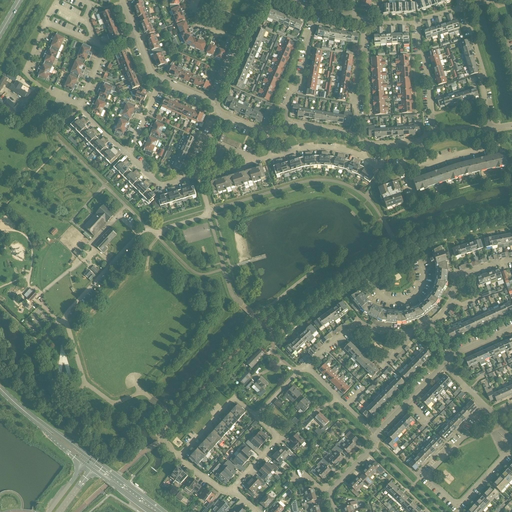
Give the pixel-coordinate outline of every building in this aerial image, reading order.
[(362,0),(361,0),(361,6),(367,7),(366,8),(370,9),(371,1),(369,1),(362,0)] [(423,0),(421,0),(420,0),(419,0),(415,0),(417,10),(420,9),(420,10),(421,9),(422,10),(426,9),(423,0)] [(432,6),(430,0),(423,0),(426,9),(431,8),(430,6),(432,6)] [(136,6),(134,7),(136,12),(145,8),(142,1),(135,3),(136,6)] [(180,9),(179,5),(169,5),(174,16),(184,11),(183,8),(180,9)] [(148,7),(145,8),(136,12),(138,17),(140,16),(141,19),(150,16),(149,13),(149,12),(150,11),(150,10),(149,10),(149,9),(149,8),(148,7)] [(98,21),(101,20),(112,16),(109,10),(99,14),(96,16),(98,21)] [(273,20),(277,11),(275,10),(274,11),(271,10),(268,18),(273,20)] [(186,15),(184,11),(174,16),(177,23),(185,20),(183,16),(186,15)] [(277,11),(273,20),(278,22),(282,14),(279,13),(279,12),(277,11)] [(282,14),(278,22),(283,25),(288,15),(285,14),(285,16),(282,14)] [(290,16),(288,15),(283,25),(289,27),(292,19),(289,17),(290,16)] [(113,21),(112,16),(101,20),(103,25),(104,24),(113,21)] [(150,16),(141,19),(143,22),(140,23),(142,28),(151,24),(149,19),(151,18),(150,16)] [(292,19),(289,27),(294,29),(298,20),(296,19),(295,20),(292,19)] [(300,21),(298,20),(294,29),(299,31),(303,23),(300,22),(300,21)] [(460,31),(459,29),(457,21),(454,22),(453,20),(451,21),(455,33),(460,31)] [(115,26),(113,21),(104,24),(106,29),(108,29),(115,26)] [(455,33),(451,21),(448,22),(449,23),(446,24),(449,32),(448,32),(449,34),(455,33)] [(180,33),(191,29),(190,26),(187,27),(186,22),(177,25),(180,33)] [(449,32),(446,24),(443,25),(442,23),(440,24),(443,34),(448,32),(449,32)] [(151,24),(142,28),(145,36),(154,32),(154,30),(151,24)] [(438,26),(435,27),(438,36),(439,39),(441,38),(440,35),(443,34),(440,24),(437,25),(438,26)] [(255,33),(264,37),(266,31),(261,29),(261,27),(257,25),(255,30),(257,30),(255,33)] [(317,26),(316,31),(314,36),(317,38),(317,37),(323,38),(324,38),(325,29),(321,29),(322,27),(317,26)] [(438,36),(435,27),(432,28),(431,27),(429,28),(432,37),(438,36)] [(432,37),(429,28),(427,28),(427,30),(424,31),(426,39),(432,37)] [(191,29),(180,33),(185,44),(192,37),(190,33),(193,32),(191,29)] [(117,31),(110,34),(107,35),(110,42),(118,39),(117,37),(120,36),(117,31)] [(52,37),(51,40),(62,44),(65,37),(57,33),(55,38),(52,37)] [(253,36),(252,38),(261,42),(264,37),(255,33),(254,36),(253,36)] [(155,34),(153,35),(146,38),(149,46),(158,42),(155,34)] [(195,39),(192,37),(185,44),(195,48),(200,37),(197,36),(195,39)] [(203,39),(200,37),(195,48),(200,50),(199,53),(203,55),(205,51),(204,50),(206,43),(202,42),(203,39)] [(261,42),(252,38),(251,40),(252,41),(251,44),(259,47),(261,42)] [(286,38),(283,45),(293,49),(294,47),(293,47),(294,44),(288,41),(289,39),(286,38)] [(62,44),(51,40),(50,43),(52,44),(51,48),(59,52),(62,44)] [(461,48),(471,45),(470,43),(469,44),(468,40),(459,43),(461,48)] [(161,50),(158,42),(149,46),(151,51),(154,50),(155,53),(161,50)] [(213,59),(218,48),(213,46),(214,44),(211,42),(207,53),(212,55),(211,58),(213,59)] [(83,44),(80,52),(91,57),(92,53),(89,52),(91,48),(83,44)] [(259,47),(251,44),(250,47),(248,46),(247,48),(257,53),(259,47)] [(278,47),(277,49),(290,54),(291,51),(292,52),(293,49),(283,45),(281,49),(278,47)] [(472,48),(471,45),(461,48),(463,54),(471,51),(470,48),(472,48)] [(222,50),(218,48),(213,59),(215,60),(217,57),(222,60),(226,49),(223,47),(222,50)] [(46,51),(45,55),(55,59),(59,52),(51,48),(49,53),(46,51)] [(257,53),(247,48),(246,51),(248,51),(246,54),(255,58),(257,53)] [(290,54),(277,49),(277,51),(280,52),(278,56),(288,60),(289,58),(288,57),(290,54)] [(161,50),(155,53),(156,55),(153,56),(156,62),(164,58),(161,50)] [(428,58),(438,55),(436,50),(428,52),(429,56),(428,56),(428,58)] [(120,59),(128,56),(126,51),(121,52),(121,51),(117,52),(120,59)] [(91,57),(80,52),(77,59),(85,63),(87,59),(89,60),(91,57)] [(255,58),(246,54),(245,57),(244,57),(243,59),(252,63),(255,58)] [(55,59),(45,55),(43,58),(46,59),(44,63),(52,67),(55,59)] [(438,55),(428,58),(429,61),(430,60),(431,63),(440,61),(438,55)] [(120,59),(117,60),(119,65),(122,64),(130,61),(128,56),(120,59)] [(274,58),(273,59),(285,65),(286,62),(288,62),(288,60),(278,56),(277,59),(274,58)] [(475,59),(474,56),(464,59),(466,65),(474,62),(473,59),(475,59)] [(168,66),(164,58),(156,62),(158,67),(160,66),(161,69),(168,66)] [(85,63),(77,59),(73,67),(84,71),(86,68),(83,67),(85,63)] [(252,63),(243,59),(242,61),(243,62),(242,65),(250,68),(252,63)] [(285,65),(273,59),(272,61),(275,62),(274,66),(284,71),(285,68),(284,68),(285,65)] [(440,61),(431,63),(432,67),(431,67),(432,69),(442,66),(440,61)] [(475,65),(474,62),(466,65),(468,70),(478,67),(477,65),(475,65)] [(52,67),(44,63),(42,67),(40,66),(38,69),(49,74),(49,73),(52,67)] [(177,68),(172,65),(173,64),(172,63),(166,71),(169,72),(168,74),(174,76),(177,68)] [(177,68),(174,76),(179,78),(183,68),(178,65),(177,68)] [(239,67),(238,69),(248,74),(250,68),(242,65),(241,68),(239,67)] [(124,69),(121,70),(123,75),(134,71),(132,66),(124,69)] [(269,68),(268,70),(281,75),(282,72),(283,73),(284,71),(274,66),(272,70),(269,68)] [(84,71),(73,67),(70,74),(78,78),(80,73),(83,75),(84,71)] [(188,69),(183,67),(183,68),(179,78),(184,80),(187,72),(188,69)] [(478,67),(468,70),(469,76),(478,73),(477,70),(478,70),(478,67)] [(49,74),(38,69),(37,73),(40,74),(38,78),(46,82),(48,76),(49,74)] [(248,74),(238,69),(237,72),(239,72),(237,75),(245,79),(248,74)] [(281,75),(268,70),(267,72),(271,73),(269,77),(279,81),(280,79),(279,78),(281,75)] [(136,76),(134,71),(123,75),(125,80),(128,79),(136,76)] [(187,72),(184,80),(189,83),(192,74),(187,72)] [(443,72),(435,74),(436,77),(434,78),(435,80),(445,77),(443,72)] [(9,74),(7,77),(15,82),(17,79),(9,74)] [(70,74),(67,82),(78,86),(79,83),(76,82),(78,78),(70,74)] [(197,76),(192,74),(189,83),(194,85),(197,76)] [(203,75),(202,78),(198,87),(203,89),(207,80),(208,78),(208,77),(203,75)] [(235,78),(234,80),(243,84),(246,85),(248,80),(245,79),(237,75),(236,78),(235,78)] [(3,76),(0,82),(0,91),(4,84),(7,85),(8,82),(6,81),(7,79),(3,76)] [(138,81),(136,76),(128,79),(130,84),(138,81)] [(202,78),(197,76),(194,85),(198,87),(202,78)] [(264,79),(264,80),(276,86),(277,83),(278,83),(279,81),(269,77),(268,80),(264,79)] [(445,77),(435,80),(436,82),(437,82),(438,85),(447,83),(445,77)] [(203,89),(209,91),(213,81),(212,80),(208,78),(207,80),(203,89)] [(234,80),(233,82),(234,83),(233,86),(243,91),(246,85),(243,84),(234,80)] [(276,86),(264,80),(264,81),(263,82),(266,83),(265,87),(275,91),(276,89),(275,89),(276,86)] [(12,84),(9,89),(25,98),(27,93),(20,89),(23,85),(16,81),(14,85),(12,84)] [(140,86),(138,81),(130,84),(132,89),(140,86)] [(78,86),(67,82),(64,89),(72,93),(74,88),(76,89),(78,86)] [(99,90),(110,94),(113,87),(105,83),(103,88),(100,87),(99,90)] [(275,91),(265,87),(263,90),(260,89),(259,91),(271,96),(273,93),(274,94),(275,91)] [(146,95),(147,93),(139,89),(131,92),(132,96),(135,97),(137,98),(136,101),(140,102),(141,100),(144,101),(146,96),(146,95)] [(110,94),(99,90),(98,93),(100,94),(98,98),(106,102),(110,94)] [(271,96),(259,91),(258,93),(262,94),(260,98),(269,102),(271,96)] [(459,91),(453,93),(454,96),(456,103),(459,102),(460,103),(462,103),(459,94),(459,91)] [(473,99),(470,91),(465,92),(467,99),(470,99),(471,100),(473,99)] [(233,101),(233,102),(234,99),(234,98),(227,95),(225,98),(227,99),(225,105),(230,107),(233,101)] [(443,99),(442,95),(435,98),(436,101),(437,101),(439,106),(444,105),(445,105),(443,99)] [(449,97),(443,99),(445,105),(444,105),(445,106),(448,105),(449,107),(451,106),(449,97)] [(4,102),(2,105),(14,117),(21,111),(8,98),(4,102)] [(106,102),(98,98),(97,103),(94,101),(93,105),(103,109),(106,102)] [(167,109),(170,101),(165,99),(161,107),(167,109)] [(232,111),(234,112),(238,104),(239,101),(234,99),(233,102),(233,101),(230,107),(229,108),(233,110),(232,111)] [(136,106),(128,103),(128,102),(124,101),(123,104),(126,106),(124,110),(135,115),(136,112),(134,111),(136,106)] [(170,101),(167,109),(172,111),(175,103),(170,101)] [(243,106),(240,113),(243,114),(242,116),(245,117),(248,108),(250,105),(245,102),(243,106)] [(175,103),(172,111),(177,114),(180,105),(175,103)] [(238,104),(234,112),(236,113),(237,112),(240,113),(243,106),(238,104)] [(293,108),(292,114),(298,115),(299,109),(300,105),(292,104),(291,107),(293,108)] [(102,113),(103,109),(93,105),(91,108),(94,109),(92,113),(100,117),(102,113)] [(185,107),(180,105),(177,114),(182,116),(185,107)] [(185,107),(182,116),(180,119),(185,121),(186,118),(190,109),(185,107)] [(254,111),(251,118),(254,119),(253,120),(255,121),(259,113),(260,109),(255,107),(254,111)] [(254,111),(248,108),(245,117),(247,118),(247,116),(251,118),(254,111)] [(190,109),(186,118),(191,120),(195,111),(190,109)] [(135,115),(124,110),(121,118),(129,121),(131,117),(134,118),(135,115)] [(195,111),(191,120),(196,122),(200,114),(195,111)] [(265,112),(264,115),(262,121),(267,123),(270,117),(271,118),(273,115),(265,112)] [(264,115),(259,113),(255,121),(257,122),(258,121),(261,122),(262,121),(264,115)] [(344,116),(343,122),(349,123),(350,117),(352,117),(352,114),(344,113),(344,116)] [(200,114),(196,122),(199,124),(199,127),(202,128),(204,123),(202,122),(205,116),(200,114)] [(75,132),(86,120),(83,118),(80,121),(77,119),(70,125),(73,128),(72,129),(75,132)] [(121,118),(118,125),(129,130),(130,127),(127,125),(129,121),(121,118)] [(88,122),(86,120),(75,132),(77,134),(78,133),(81,135),(87,129),(84,126),(88,122)] [(152,124),(151,127),(161,132),(165,124),(157,121),(155,125),(152,124)] [(118,125),(115,133),(113,135),(120,138),(121,136),(123,136),(125,132),(127,133),(129,130),(118,125)] [(374,130),(375,130),(374,126),(366,127),(367,130),(368,130),(369,136),(374,136),(374,130)] [(161,132),(151,127),(149,130),(152,131),(150,136),(158,139),(160,140),(164,133),(161,132)] [(90,131),(87,129),(81,135),(83,138),(82,139),(85,141),(96,130),(93,128),(90,131)] [(96,130),(85,141),(87,144),(88,142),(91,145),(97,138),(94,136),(98,132),(96,130)] [(194,138),(187,135),(188,134),(184,132),(182,136),(185,137),(184,140),(193,144),(194,142),(193,142),(194,138)] [(222,142),(225,137),(225,135),(220,133),(217,141),(222,144),(222,142)] [(146,139),(144,142),(155,147),(157,148),(160,140),(158,139),(150,136),(148,140),(146,139)] [(240,144),(225,137),(222,142),(238,149),(240,144)] [(97,138),(91,145),(93,148),(92,149),(95,151),(106,140),(103,138),(100,141),(97,138)] [(181,139),(179,145),(189,149),(191,146),(192,147),(193,144),(184,140),(181,139)] [(108,142),(106,140),(95,151),(97,153),(98,152),(101,155),(107,148),(105,146),(108,142)] [(146,146),(144,151),(146,152),(145,154),(152,157),(154,152),(153,152),(155,147),(144,142),(143,145),(146,146)] [(189,149),(179,145),(177,150),(179,151),(189,155),(190,153),(188,152),(189,149)] [(220,147),(215,145),(207,163),(213,165),(220,147)] [(110,151),(107,148),(101,155),(103,158),(102,159),(105,161),(116,150),(113,147),(110,151)] [(116,150),(105,161),(107,163),(108,162),(111,165),(117,158),(115,156),(118,152),(116,150)] [(179,151),(177,156),(185,160),(186,156),(188,157),(189,155),(179,151)] [(306,158),(301,158),(303,168),(307,167),(307,169),(310,168),(308,152),(305,153),(306,158)] [(312,152),(308,152),(310,168),(314,168),(313,166),(317,166),(317,156),(312,157),(312,152)] [(324,168),(325,152),(322,152),(321,157),(317,156),(317,166),(321,166),(321,168),(324,168)] [(328,152),(325,152),(324,168),(327,168),(327,166),(331,167),(332,157),(328,157),(328,152)] [(333,157),(332,157),(331,167),(335,167),(334,169),(337,170),(341,154),(338,153),(337,158),(333,157)] [(458,164),(461,176),(478,172),(481,171),(481,172),(486,171),(486,170),(506,165),(504,153),(501,154),(501,156),(484,160),(483,158),(478,159),(479,161),(461,165),(461,164),(458,164)] [(344,155),(341,154),(337,170),(341,170),(344,170),(345,170),(347,161),(343,160),(344,155)] [(303,168),(301,158),(297,160),(295,155),(292,156),(297,171),(300,170),(302,168),(303,168)] [(177,156),(175,161),(184,165),(185,163),(184,162),(185,160),(177,156)] [(291,162),(287,163),(290,173),(297,171),(292,156),(289,157),(291,162)] [(348,161),(347,161),(345,170),(346,170),(348,173),(351,174),(357,159),(354,158),(352,163),(348,161)] [(282,159),(279,160),(284,175),(287,174),(290,173),(287,163),(284,164),(282,159)] [(360,161),(357,159),(351,174),(354,175),(354,174),(358,175),(362,167),(358,165),(360,161)] [(118,174),(129,163),(126,160),(123,164),(120,161),(113,168),(116,170),(115,172),(118,174)] [(172,160),(170,165),(169,165),(167,168),(177,172),(178,169),(180,170),(182,167),(183,168),(184,165),(175,161),(172,160)] [(284,175),(279,160),(276,161),(277,166),(273,167),(276,176),(280,175),(280,176),(284,175)] [(131,165),(129,163),(118,174),(120,176),(121,175),(124,178),(130,171),(128,168),(131,165)] [(461,176),(458,164),(454,166),(455,167),(438,173),(437,171),(432,172),(433,174),(416,180),(416,179),(413,180),(417,191),(436,184),(437,185),(442,184),(442,183),(461,176)] [(366,170),(362,167),(358,175),(361,177),(360,179),(363,181),(372,167),(369,165),(366,170)] [(245,172),(248,183),(252,182),(252,183),(262,180),(261,179),(265,178),(262,167),(245,172)] [(372,167),(363,181),(366,182),(366,181),(370,183),(375,175),(371,173),(374,169),(372,167)] [(133,174),(130,171),(124,178),(126,180),(125,181),(128,184),(139,172),(136,170),(133,174)] [(141,175),(139,172),(128,184),(130,186),(131,185),(134,188),(140,181),(138,178),(141,175)] [(245,172),(228,177),(231,188),(235,187),(235,188),(244,185),(244,184),(248,183),(245,172)] [(231,188),(228,177),(210,183),(213,193),(218,192),(218,193),(227,190),(227,189),(231,188)] [(143,183),(140,181),(134,188),(136,190),(135,191),(138,194),(149,182),(146,180),(143,183)] [(149,182),(138,194),(140,196),(141,195),(144,197),(150,191),(147,188),(151,185),(149,182)] [(397,182),(385,186),(378,188),(381,197),(383,196),(387,209),(392,207),(392,205),(397,204),(397,205),(403,203),(399,191),(400,190),(397,182)] [(188,183),(185,184),(190,199),(193,198),(192,197),(196,196),(193,187),(190,188),(188,183)] [(183,190),(180,191),(182,200),(186,199),(186,200),(190,199),(185,184),(182,185),(183,190)] [(175,187),(172,188),(176,203),(183,201),(182,200),(180,191),(176,192),(175,187)] [(176,203),(172,188),(168,189),(170,194),(166,195),(169,204),(173,203),(173,204),(176,203)] [(150,191),(144,197),(142,200),(144,202),(145,201),(149,205),(155,199),(156,200),(159,191),(156,190),(153,193),(150,191)] [(162,192),(159,191),(156,200),(157,200),(158,199),(161,208),(166,206),(166,205),(169,204),(166,195),(163,196),(162,192)] [(96,214),(84,227),(94,237),(102,228),(114,215),(104,205),(96,214)] [(116,235),(110,229),(107,233),(96,244),(96,246),(103,253),(108,248),(105,247),(116,235)] [(474,242),(477,250),(483,248),(480,240),(474,242)] [(474,242),(469,244),(472,252),(477,250),(474,242)] [(469,244),(463,245),(466,254),(472,252),(469,244)] [(466,254),(463,245),(458,247),(461,255),(466,254)] [(417,310),(414,311),(414,309),(413,309),(413,308),(412,309),(413,310),(410,311),(408,306),(405,307),(407,312),(403,313),(401,313),(398,314),(398,313),(387,312),(387,313),(382,311),(372,306),(372,307),(369,306),(367,304),(368,303),(366,300),(369,297),(367,294),(364,297),(361,294),(360,295),(358,293),(351,297),(354,300),(353,301),(356,305),(357,306),(360,309),(361,309),(364,312),(368,314),(368,315),(372,317),(372,318),(370,322),(380,327),(391,328),(392,323),(397,324),(397,322),(402,323),(406,321),(406,323),(411,321),(412,321),(417,319),(416,318),(421,317),(424,314),(425,315),(429,312),(430,311),(433,308),(432,307),(436,304),(438,300),(439,300),(442,296),(446,298),(451,288),(445,286),(445,282),(447,282),(447,277),(447,276),(447,271),(446,271),(447,266),(445,262),(446,262),(445,257),(445,256),(443,251),(442,252),(441,247),(440,247),(434,251),(435,254),(433,254),(434,258),(430,260),(431,262),(435,261),(437,265),(438,264),(439,267),(439,270),(437,270),(436,281),(438,281),(437,284),(436,287),(435,286),(430,296),(427,300),(426,300),(424,302),(421,299),(418,301),(421,304),(419,307),(418,305),(418,306),(418,307),(419,308),(417,310)] [(461,255),(458,247),(452,249),(455,257),(461,255)] [(88,279),(92,273),(89,270),(84,275),(88,279)] [(503,280),(499,270),(493,272),(496,280),(497,282),(503,280)] [(493,272),(488,274),(490,282),(491,284),(497,282),(496,280),(493,272)] [(488,274),(482,275),(485,284),(490,282),(488,274)] [(485,284),(482,275),(477,277),(480,285),(485,284)] [(30,289),(24,295),(27,298),(27,299),(31,302),(37,295),(38,294),(35,290),(34,291),(34,292),(30,289)] [(342,302),(337,306),(344,315),(347,313),(351,310),(347,305),(345,306),(342,302)] [(504,305),(499,308),(503,315),(508,313),(504,305)] [(337,306),(333,309),(339,318),(344,315),(337,306)] [(503,315),(499,308),(494,310),(497,318),(503,315)] [(339,318),(333,309),(328,312),(335,322),(339,318)] [(494,310),(489,312),(492,320),(497,318),(494,310)] [(328,312),(323,316),(328,323),(329,323),(330,325),(335,322),(328,312)] [(492,320),(489,312),(483,315),(487,323),(492,320)] [(177,315),(171,320),(174,324),(180,318),(177,315)] [(487,323),(483,315),(478,317),(482,325),(487,323)] [(323,316),(319,319),(324,326),(328,323),(323,316)] [(478,317),(473,319),(477,327),(482,325),(478,317)] [(324,326),(319,319),(314,322),(319,329),(324,326)] [(473,319),(468,322),(471,330),(477,327),(473,319)] [(461,321),(456,323),(461,334),(466,332),(463,324),(461,321)] [(471,330),(468,322),(463,324),(466,332),(471,330)] [(456,323),(451,326),(452,329),(456,337),(461,334),(456,323)] [(311,325),(306,329),(312,336),(317,331),(311,325)] [(306,329),(302,333),(310,341),(311,342),(315,338),(312,336),(306,329)] [(456,337),(452,329),(447,331),(450,339),(456,337)] [(310,341),(302,333),(298,337),(304,344),(306,341),(308,343),(310,341)] [(304,344),(298,337),(294,341),(300,347),(304,344)] [(507,340),(501,343),(505,351),(507,354),(509,353),(508,350),(510,348),(507,340)] [(294,341),(290,345),(296,351),(298,354),(302,350),(300,348),(300,347),(294,341)] [(348,353),(354,347),(350,343),(344,349),(348,353)] [(505,351),(501,343),(496,345),(500,353),(505,351)] [(296,351),(290,345),(285,349),(287,351),(286,353),(292,359),(295,356),(293,354),(296,351)] [(500,353),(496,345),(491,348),(496,359),(499,357),(497,354),(500,353)] [(354,347),(348,353),(352,357),(358,351),(354,347)] [(496,359),(491,348),(486,350),(489,358),(492,357),(494,360),(496,359)] [(252,368),(265,355),(259,349),(246,363),(252,368)] [(424,350),(420,354),(427,360),(431,356),(424,350)] [(486,350),(481,352),(484,360),(489,358),(486,350)] [(358,351),(352,357),(356,361),(362,355),(358,351)] [(481,352),(475,355),(479,363),(480,365),(486,363),(484,360),(481,352)] [(420,354),(416,358),(423,364),(427,360),(420,354)] [(358,367),(360,365),(366,359),(362,355),(356,361),(354,363),(358,367)] [(475,355),(470,357),(475,368),(478,367),(476,364),(479,363),(475,355)] [(475,368),(470,357),(465,359),(468,367),(472,366),(473,369),(475,368)] [(423,364),(416,358),(412,362),(419,368),(423,364)] [(366,359),(360,365),(364,369),(371,363),(366,359)] [(323,374),(329,368),(327,365),(329,363),(328,361),(325,364),(319,370),(323,374)] [(412,362),(408,366),(415,372),(419,368),(412,362)] [(375,367),(371,363),(364,369),(369,373),(375,367)] [(415,372),(408,366),(404,370),(410,376),(415,372)] [(379,371),(375,367),(369,373),(373,377),(375,378),(377,376),(376,374),(379,371)] [(329,368),(323,374),(327,378),(336,369),(335,368),(332,371),(329,368)] [(338,371),(336,369),(327,378),(331,382),(337,376),(335,373),(338,371)] [(410,376),(404,370),(400,374),(406,381),(410,376)] [(243,384),(251,376),(247,372),(238,380),(243,384)] [(340,378),(337,376),(331,382),(335,386),(344,377),(343,376),(340,378)] [(394,381),(400,387),(404,382),(398,376),(394,381)] [(445,376),(441,380),(447,386),(452,382),(445,376)] [(346,378),(344,377),(335,386),(339,390),(345,384),(343,381),(346,378)] [(266,392),(263,389),(268,384),(265,381),(264,381),(261,378),(254,385),(260,391),(257,394),(261,397),(266,392)] [(441,380),(437,384),(443,390),(447,386),(441,380)] [(400,387),(394,381),(390,385),(396,391),(400,387)] [(345,384),(339,390),(344,394),(350,388),(353,385),(351,383),(348,386),(345,384)] [(437,384),(433,388),(439,394),(441,396),(443,394),(441,392),(443,390),(437,384)] [(390,385),(386,389),(392,395),(396,391),(390,385)] [(295,401),(301,395),(293,387),(285,395),(291,400),(292,399),(295,401)] [(493,394),(494,394),(491,389),(488,390),(487,387),(486,387),(485,388),(484,388),(490,401),(495,399),(493,394)] [(439,394),(433,388),(429,392),(435,398),(439,394)] [(392,395),(386,389),(382,393),(388,399),(392,395)] [(504,389),(498,392),(502,400),(507,397),(504,389)] [(435,398),(429,392),(425,396),(431,402),(433,404),(435,402),(433,400),(435,398)] [(498,392),(494,394),(493,394),(495,399),(497,402),(502,400),(498,392)] [(388,399),(382,393),(378,397),(384,403),(388,399)] [(431,402),(425,396),(421,400),(427,407),(431,402)] [(384,403),(378,397),(374,401),(380,407),(384,403)] [(308,406),(310,404),(304,398),(295,408),(299,411),(300,410),(303,413),(309,407),(308,406)] [(380,407),(374,401),(370,405),(376,411),(380,407)] [(467,405),(474,412),(479,407),(475,403),(475,404),(471,401),(467,405)] [(234,410),(242,417),(246,412),(238,405),(234,410)] [(370,405),(366,409),(366,410),(370,413),(372,416),(376,411),(370,405)] [(474,412),(467,405),(463,409),(469,416),(471,414),(472,415),(474,412)] [(366,410),(366,409),(364,407),(361,410),(358,407),(357,408),(360,411),(366,417),(370,413),(366,410)] [(463,409),(459,413),(466,420),(469,418),(468,417),(469,416),(463,409)] [(242,417),(234,410),(230,414),(238,421),(242,417)] [(459,413),(457,411),(453,416),(455,417),(461,423),(463,422),(464,423),(466,420),(459,413)] [(320,413),(314,418),(323,427),(320,430),(319,429),(316,432),(320,436),(323,433),(328,428),(325,426),(329,422),(324,417),(324,418),(322,416),(323,416),(320,413)] [(230,414),(226,419),(233,426),(238,421),(230,414)] [(407,415),(403,419),(409,425),(414,421),(407,415)] [(305,428),(313,419),(311,417),(306,422),(305,421),(302,425),(305,428)] [(455,417),(451,422),(458,428),(461,426),(460,425),(461,423),(455,417)] [(233,426),(226,419),(221,423),(229,430),(233,426)] [(403,419),(399,423),(405,429),(409,425),(403,419)] [(451,422),(447,426),(453,432),(455,430),(456,431),(458,428),(451,422)] [(221,423),(217,427),(225,435),(229,430),(221,423)] [(399,423),(395,427),(401,433),(405,429),(399,423)] [(447,426),(443,430),(450,437),(453,434),(452,433),(453,432),(447,426)] [(217,427),(213,432),(221,439),(222,439),(225,435),(217,427)] [(395,427),(391,431),(397,437),(401,433),(395,427)] [(443,430),(441,432),(440,430),(438,433),(445,440),(447,438),(448,439),(450,437),(443,430)] [(261,431),(256,437),(263,443),(268,438),(261,431)] [(397,437),(391,431),(387,435),(389,438),(393,441),(394,441),(397,437)] [(221,439),(213,432),(209,436),(217,444),(219,445),(224,441),(222,439),(221,439)] [(356,445),(354,443),(357,440),(359,441),(350,432),(344,437),(347,440),(345,442),(352,449),(354,449),(355,447),(355,446),(356,445)] [(299,448),(305,442),(296,434),(296,435),(291,440),(294,443),(290,447),(295,452),(299,447),(299,448)] [(259,448),(263,443),(256,437),(254,435),(246,443),(251,448),(254,444),(259,448)] [(217,444),(209,436),(205,441),(213,448),(217,444)] [(437,436),(433,440),(440,447),(443,444),(442,444),(443,442),(437,436)] [(393,441),(389,438),(385,442),(392,448),(395,451),(396,449),(393,446),(396,443),(394,441),(393,441)] [(427,442),(429,444),(435,450),(437,449),(438,450),(440,447),(433,440),(431,438),(427,442)] [(342,440),(336,446),(341,451),(343,449),(348,453),(349,453),(350,453),(351,451),(351,450),(352,449),(345,442),(342,440)] [(205,441),(201,445),(209,452),(213,448),(205,441)] [(429,444),(427,442),(423,446),(425,448),(432,455),(435,453),(434,452),(435,450),(429,444)] [(239,454),(247,461),(252,456),(247,452),(250,449),(245,444),(240,449),(242,451),(239,454)] [(209,452),(201,445),(197,450),(205,457),(209,452)] [(341,451),(336,446),(331,450),(334,453),(332,455),(339,462),(340,462),(341,462),(343,460),(342,459),(343,458),(339,453),(341,451)] [(432,455),(425,448),(423,446),(418,450),(421,452),(427,458),(429,457),(430,458),(432,455)] [(281,448),(277,453),(284,459),(287,457),(288,458),(290,456),(292,458),(295,456),(292,454),(287,448),(285,451),(281,448)] [(197,450),(193,454),(201,461),(205,457),(197,450)] [(234,454),(234,455),(230,460),(235,465),(238,462),(242,466),(247,461),(239,454),(237,452),(234,454)] [(421,452),(417,456),(424,463),(427,461),(426,460),(427,458),(421,452)] [(284,459),(277,453),(273,457),(276,460),(273,463),(279,468),(283,463),(282,462),(284,459)] [(201,461),(193,454),(189,459),(197,466),(201,461)] [(327,455),(323,459),(328,464),(330,462),(335,466),(336,465),(337,465),(339,464),(339,463),(339,462),(332,455),(330,457),(327,455)] [(417,456),(413,460),(413,461),(419,467),(421,465),(422,466),(424,463),(417,456)] [(323,459),(321,461),(317,465),(320,468),(327,475),(327,474),(328,474),(330,473),(330,472),(331,471),(326,466),(328,464),(323,459)] [(413,461),(413,460),(412,459),(408,464),(415,471),(419,467),(413,461)] [(223,472),(231,479),(236,473),(231,469),(234,467),(228,461),(225,464),(226,465),(224,467),(226,469),(223,472)] [(383,472),(384,473),(385,472),(375,462),(372,466),(370,464),(369,465),(368,465),(367,466),(367,468),(366,468),(373,475),(376,472),(381,475),(383,472)] [(267,463),(263,467),(270,473),(273,471),(275,473),(279,469),(274,465),(272,467),(267,463)] [(318,466),(314,470),(313,469),(310,472),(316,477),(318,475),(322,479),(323,478),(325,478),(326,477),(326,476),(327,475),(320,468),(317,465),(318,466)] [(270,473),(263,467),(259,471),(264,476),(262,478),(267,482),(269,480),(268,479),(269,477),(268,476),(270,473)] [(175,481),(183,472),(178,468),(173,473),(174,473),(170,478),(175,481)] [(362,472),(363,474),(361,476),(370,484),(372,482),(371,478),(373,475),(366,468),(366,469),(364,469),(363,470),(363,471),(362,472)] [(183,472),(175,481),(180,485),(187,477),(183,472)] [(219,472),(215,476),(219,480),(220,479),(226,484),(231,479),(223,472),(221,474),(219,472)] [(511,478),(505,472),(501,477),(508,483),(511,479),(511,478)] [(361,476),(359,478),(358,477),(357,478),(356,478),(354,479),(354,480),(354,481),(361,488),(363,485),(367,487),(370,484),(361,476)] [(250,482),(257,489),(261,484),(264,486),(266,484),(261,480),(259,482),(254,477),(250,482)] [(508,483),(501,477),(497,481),(505,488),(508,483)] [(192,479),(187,486),(185,488),(190,492),(193,489),(197,492),(201,487),(197,484),(198,483),(192,479)] [(361,488),(354,481),(353,482),(352,482),(350,483),(350,484),(349,485),(354,490),(352,492),(357,497),(360,495),(357,492),(361,488)] [(505,488),(497,481),(493,485),(500,492),(505,488)] [(257,489),(250,482),(246,486),(251,491),(249,493),(253,497),(255,495),(253,493),(257,489)] [(389,494),(395,486),(391,482),(384,489),(389,494)] [(395,486),(389,494),(393,498),(400,491),(395,486)] [(305,497),(315,494),(315,492),(315,490),(314,490),(313,489),(307,490),(306,487),(299,489),(301,495),(304,494),(305,497)] [(491,487),(487,492),(495,498),(499,494),(491,487)] [(209,509),(213,504),(214,503),(211,501),(215,496),(211,493),(211,494),(206,490),(200,498),(205,502),(206,501),(209,503),(207,507),(209,509)] [(400,491),(393,498),(397,502),(404,495),(400,491)] [(487,492),(483,496),(491,502),(495,498),(487,492)] [(315,494),(305,497),(307,502),(303,504),(304,506),(304,507),(311,505),(310,502),(316,500),(316,499),(317,498),(316,496),(315,495),(315,494)] [(265,508),(269,504),(273,500),(268,495),(260,503),(265,508)] [(408,499),(404,495),(397,502),(402,506),(408,499)] [(491,502),(483,496),(480,500),(487,507),(491,502)] [(413,503),(408,499),(402,506),(406,510),(412,504),(413,503)] [(285,506),(280,501),(278,500),(276,502),(278,504),(270,511),(280,511),(285,507),(285,506)] [(480,500),(476,504),(483,511),(487,507),(480,500)] [(219,501),(212,510),(213,511),(221,511),(224,510),(226,511),(229,508),(227,505),(228,504),(225,502),(224,502),(223,502),(222,503),(219,501)] [(350,511),(354,511),(353,505),(357,504),(356,501),(349,503),(350,506),(343,508),(344,509),(343,510),(343,511),(350,511)] [(412,504),(406,510),(407,511),(412,511),(417,507),(413,503),(412,504)]
